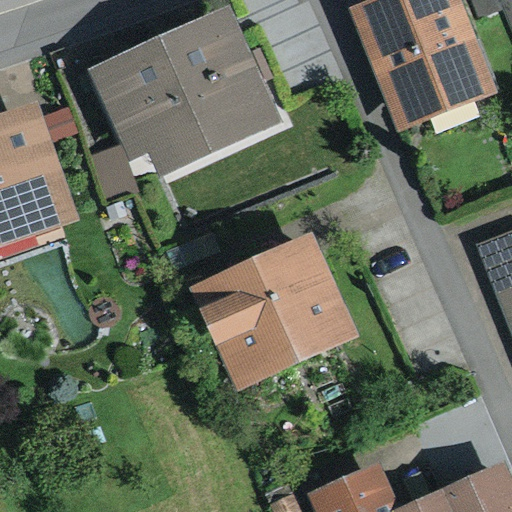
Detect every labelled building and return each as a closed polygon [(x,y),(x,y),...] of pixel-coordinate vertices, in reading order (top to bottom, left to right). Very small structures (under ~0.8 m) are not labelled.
[(367,23),(402,112),(401,116),(481,84),(477,83),(444,0),(392,0),(396,9),(363,21),(367,23)] [(220,37),(113,81),(138,136),(157,127),(169,155),(255,116),(220,37)] [(25,126),(0,134),(0,230),(55,211),(25,126)] [(511,232),(477,246),(511,334),(511,232)] [(297,261),(204,301),(219,333),(235,326),(253,366),(329,333),(297,261)] [(511,511),(511,505),(499,475),(445,500),(450,511),(511,511)] [(323,511),(389,511),(374,476),(319,501),(323,511)] [(272,509),(273,511),(297,511),(292,500),(272,509)] [(450,511),(445,500),(417,511),(450,511)]
